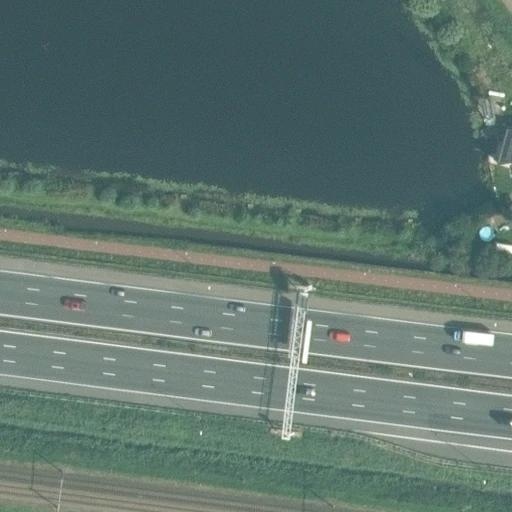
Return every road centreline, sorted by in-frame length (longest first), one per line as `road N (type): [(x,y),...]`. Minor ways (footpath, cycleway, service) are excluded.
road 1 (motorway): [(0,352),(511,417)]
road 2 (motorway): [(511,356),(0,294)]
